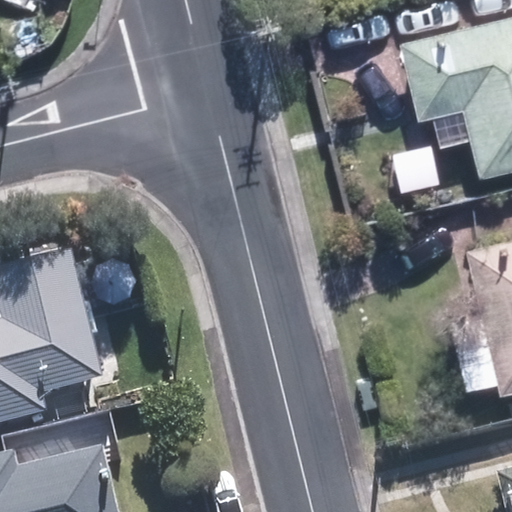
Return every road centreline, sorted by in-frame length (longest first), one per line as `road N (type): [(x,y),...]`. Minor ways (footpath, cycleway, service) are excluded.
road 1 (residential): [(204,98),(308,511)]
road 2 (residential): [(0,149),(204,98)]
